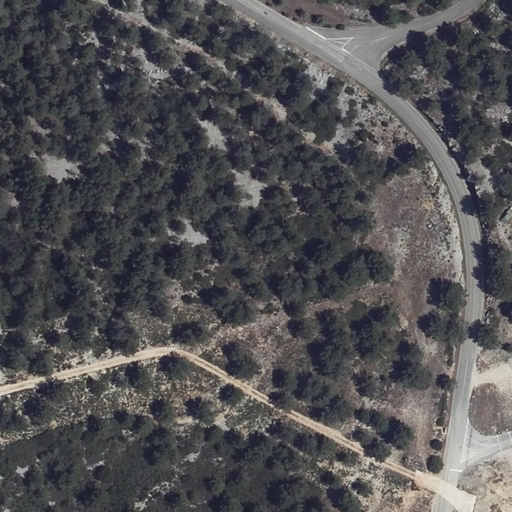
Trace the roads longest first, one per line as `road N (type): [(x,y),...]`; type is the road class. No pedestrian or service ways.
road 1 (track): [(0,391),(155,338),(451,485)]
road 2 (unclassified): [(338,66),(390,99),(450,172),(472,298),(453,465)]
road 3 (residential): [(466,0),(338,66)]
road 4 (unclassified): [(235,0),(338,66)]
